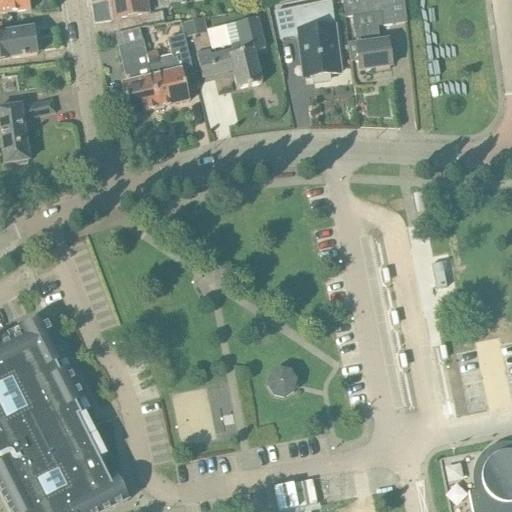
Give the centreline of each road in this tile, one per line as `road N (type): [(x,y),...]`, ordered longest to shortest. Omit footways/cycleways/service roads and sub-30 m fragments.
road 1 (residential): [(40,219),(94,346),(113,368),(155,489),(172,498),(393,448)]
road 2 (unclassified): [(332,151),(213,162),(105,194)]
road 3 (unclassified): [(393,448),(345,223)]
road 4 (residential): [(105,194),(75,0)]
road 5 (residential): [(511,141),(490,155),(332,151)]
